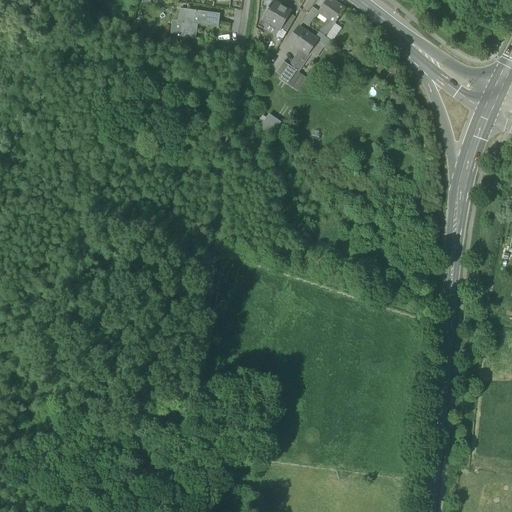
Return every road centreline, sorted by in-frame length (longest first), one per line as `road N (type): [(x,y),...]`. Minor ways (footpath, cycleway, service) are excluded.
road 1 (unclassified): [(178,511),(247,0)]
road 2 (secondary): [(460,193),(428,511)]
road 3 (secondary): [(415,52),(452,146),(460,193)]
